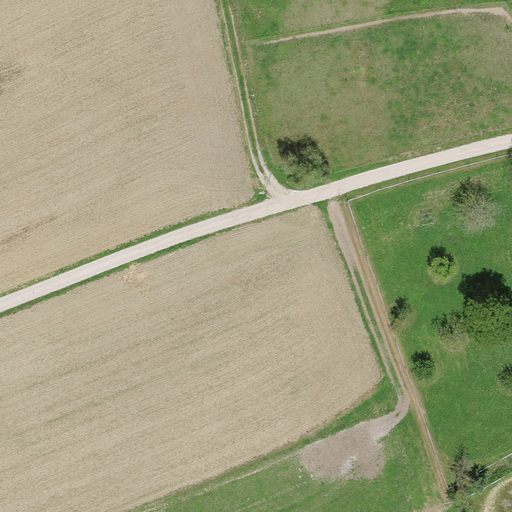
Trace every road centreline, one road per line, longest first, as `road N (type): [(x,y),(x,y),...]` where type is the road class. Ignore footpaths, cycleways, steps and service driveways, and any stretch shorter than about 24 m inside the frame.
road 1 (track): [(0,302),(377,172),(511,142)]
road 2 (track): [(291,200),(266,183),(217,0)]
